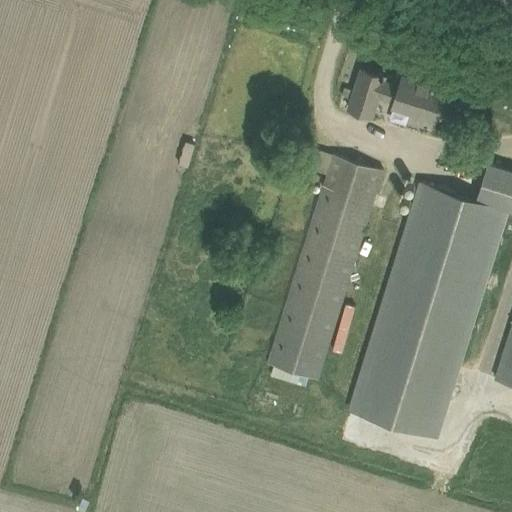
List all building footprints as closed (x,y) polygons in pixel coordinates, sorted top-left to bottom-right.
[(394,105),(435,119),(443,97),(444,98),(448,87),(436,83),(436,82),(433,81),(432,84),(403,74),(400,84),(384,79),(385,75),(361,67),(349,106),(373,114),(379,94),(395,100),(394,105)] [(271,359),(321,375),(384,167),(334,152),(271,359)] [(420,180),(348,408),(437,436),(509,209),(511,209),(511,167),(488,160),(476,198),(420,180)] [(511,322),(494,377),(511,382),(511,322)] [(278,400),(276,408),(292,412),(294,404),(278,400)]
